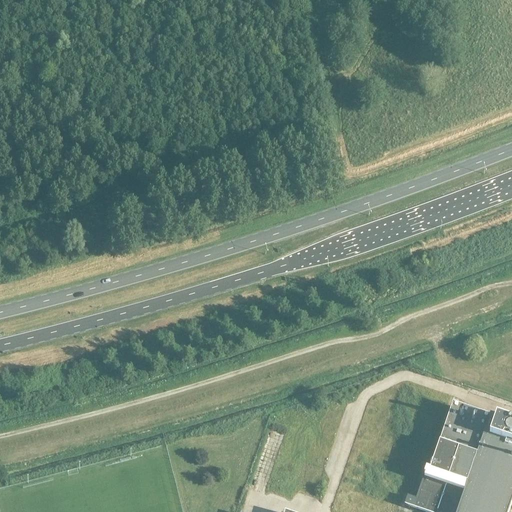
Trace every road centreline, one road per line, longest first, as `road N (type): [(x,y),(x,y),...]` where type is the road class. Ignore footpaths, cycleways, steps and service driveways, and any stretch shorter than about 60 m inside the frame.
road 1 (trunk): [(511,148),(268,236),(0,311)]
road 2 (trunk): [(0,344),(248,275),(511,184)]
